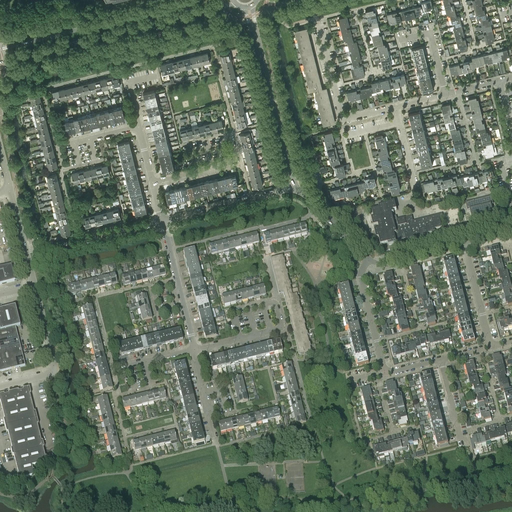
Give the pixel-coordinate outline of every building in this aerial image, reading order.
[(11,0),(3,0),(6,10),(21,7),(19,0),(15,0),(11,1),(11,0)] [(425,10),(424,4),(426,4),(425,1),(425,0),(420,0),(421,2),(418,2),(419,5),(421,12),(421,11),(425,10)] [(425,0),(425,1),(426,4),(424,4),(425,10),(430,9),(430,8),(432,7),(430,0),(427,0),(425,0)] [(475,4),(473,4),(472,4),(470,5),(470,7),(473,6),(474,9),(481,7),(481,5),(482,5),(481,0),(479,0),(475,1),(475,4)] [(414,4),(414,7),(415,9),(413,10),(414,16),(419,15),(419,14),(421,13),(421,11),(421,12),(419,5),(417,6),(416,3),(414,4)] [(394,12),(391,12),(392,15),(394,15),(396,21),(400,20),(398,11),(396,11),(394,5),(391,6),(392,9),(393,9),(394,12)] [(451,7),(444,9),(446,14),(447,13),(448,16),(449,15),(455,14),(455,13),(455,11),(457,10),(457,8),(454,9),(451,10),(451,7)] [(481,7),(474,9),(474,11),(471,12),(472,14),(475,14),(478,13),(478,15),(485,14),(483,9),(482,9),(481,7)] [(363,17),(366,16),(369,15),(370,18),(376,16),(375,11),(373,12),(372,9),(365,11),(365,14),(363,15),(363,17)] [(396,21),(394,15),(392,15),(391,12),(390,10),(388,10),(389,13),(386,14),(388,21),(389,25),(392,25),(391,22),(396,21)] [(458,13),(455,13),(455,14),(449,15),(450,20),(456,18),(457,21),(460,20),(459,17),(462,17),(462,18),(465,17),(464,14),(459,15),(458,13)] [(486,18),(485,14),(478,15),(478,13),(475,14),(472,14),(472,16),(469,16),(470,20),(476,18),(477,21),(480,20),(479,20),(486,18)] [(338,20),(339,25),(345,24),(345,21),(348,21),(350,20),(350,18),(347,19),(346,16),(339,18),(339,20),(338,20)] [(460,20),(457,21),(456,18),(450,20),(451,25),(453,24),(453,26),(461,24),(460,22),(463,21),(463,19),(460,20)] [(479,20),(480,20),(480,22),(477,23),(478,25),(481,25),(481,24),(484,24),(484,26),(490,25),(489,20),(488,20),(487,18),(486,18),(479,20)] [(345,24),(339,25),(340,30),(349,28),(349,25),(355,24),(354,21),(351,22),(351,23),(348,23),(348,21),(345,21),(345,24)] [(377,21),(368,23),(368,25),(363,27),(363,30),(366,29),(366,28),(369,28),(370,30),(373,29),(372,27),(378,25),(377,21)] [(461,24),(453,26),(454,28),(452,29),(454,34),(460,32),(459,30),(462,29),(465,28),(465,26),(462,27),(461,24)] [(370,30),(367,31),(367,33),(370,32),(371,35),(378,33),(378,31),(379,30),(378,25),(372,27),(373,29),(370,30)] [(321,90),(320,86),(305,28),(294,30),(308,87),(306,87),(308,93),(314,92),(323,125),(334,123),(325,89),(321,90)] [(460,32),(454,34),(455,38),(464,36),(463,34),(469,32),(468,29),(465,30),(466,31),(463,32),(462,29),(459,30),(460,32)] [(492,29),(482,31),(483,34),(477,35),(478,38),(481,38),(481,37),(484,36),(484,38),(484,39),(487,38),(487,35),(493,34),(492,29)] [(348,33),(341,35),(343,40),(344,39),(345,42),(346,41),(352,39),(352,37),(355,36),(354,34),(351,35),(348,35),(348,33)] [(378,33),(371,35),(371,37),(369,38),(369,40),(372,39),(375,39),(375,41),(382,39),(380,35),(379,35),(378,33)] [(484,39),(484,38),(481,39),(482,41),(485,41),(485,43),(493,41),(493,39),(494,39),(493,34),(487,35),(487,38),(484,39)] [(355,38),(352,39),(346,41),(347,46),(353,44),(354,46),(357,46),(356,43),(359,42),(359,43),(362,43),(362,39),(356,41),(355,38)] [(372,39),(373,42),(370,43),(370,41),(367,42),(367,46),(373,44),(374,47),(377,46),(383,44),(382,39),(375,41),(375,39),(372,39)] [(467,48),(466,45),(469,45),(469,42),(466,43),(463,44),(462,41),(456,43),(457,48),(459,48),(459,50),(460,50),(461,52),(467,51),(466,48),(467,48)] [(377,46),(377,48),(374,49),(375,51),(378,50),(381,49),(381,52),(387,50),(386,45),(385,46),(384,43),(383,44),(377,46)] [(358,50),(358,48),(360,47),(360,45),(357,46),(354,46),(353,44),(347,46),(348,50),(346,51),(346,53),(358,50)] [(411,47),(412,53),(423,50),(422,46),(421,46),(420,44),(411,47)] [(487,47),(488,50),(487,50),(488,53),(487,53),(488,56),(491,55),(492,62),(497,60),(494,51),(492,52),(491,46),(487,47)] [(501,47),(501,50),(502,53),(500,53),(501,59),(506,58),(506,57),(508,56),(508,54),(507,52),(507,50),(506,48),(504,49),(503,46),(501,47)] [(356,56),(359,55),(362,54),(362,52),(359,53),(358,50),(346,53),(347,55),(350,55),(351,60),(357,58),(356,56)] [(485,54),(483,54),(485,62),(487,61),(487,63),(492,62),(491,55),(488,56),(487,53),(488,53),(487,50),(485,51),(485,54)] [(219,55),(221,61),(231,59),(229,52),(219,55)] [(477,53),(478,55),(479,58),(476,59),(478,65),(483,64),(483,62),(485,62),(483,54),(480,55),(480,52),(477,53)] [(207,53),(201,54),(203,64),(210,62),(207,53)] [(201,54),(195,56),(197,65),(203,64),(201,54)] [(357,58),(351,60),(352,64),(361,62),(360,60),(366,58),(365,55),(362,56),(363,57),(360,57),(359,55),(356,56),(357,58)] [(389,55),(379,57),(380,60),(374,61),(375,64),(378,63),(378,62),(381,62),(381,64),(384,64),(384,61),(390,60),(389,55)] [(195,56),(189,57),(191,67),(197,65),(195,56)] [(189,57),(183,59),(185,68),(191,67),(189,57)] [(456,64),(453,65),(454,68),(456,67),(458,73),(463,72),(460,63),(458,64),(457,58),(453,59),(454,62),(455,61),(456,64)] [(466,58),(467,61),(468,64),(466,65),(467,71),(472,70),(472,68),(474,68),(474,66),(473,66),(472,60),(469,61),(469,58),(466,58)] [(183,59),(177,60),(180,70),(185,68),(183,59)] [(231,59),(221,61),(222,67),(232,65),(231,59)] [(177,60),(171,62),(174,71),(180,70),(177,60)] [(381,64),(378,65),(379,67),(382,66),(382,69),(390,67),(390,65),(391,65),(390,60),(384,61),(384,64),(381,64)] [(171,62),(165,63),(168,73),(174,71),(171,62)] [(453,75),(458,73),(456,67),(454,68),(453,65),(453,62),(450,62),(451,65),(448,66),(450,74),(453,73),(453,75)] [(162,74),(168,73),(165,63),(159,65),(162,74)] [(232,65),(222,67),(224,73),(234,71),(232,65)] [(364,74),(363,71),(366,70),(366,68),(363,69),(360,70),(359,67),(353,69),(350,70),(353,80),(358,79),(358,78),(364,77),(363,74),(364,74)] [(234,71),(224,73),(225,79),(235,76),(234,71)] [(387,78),(385,79),(385,82),(388,81),(389,87),(394,86),(392,77),(390,78),(389,74),(388,72),(385,73),(386,76),(387,76),(387,78)] [(398,73),(399,75),(400,78),(397,79),(399,85),(404,84),(403,82),(406,82),(404,74),(401,75),(400,72),(398,73)] [(122,83),(120,76),(118,77),(117,75),(111,77),(114,86),(120,85),(120,83),(122,83)] [(235,76),(225,79),(227,85),(236,82),(235,76)] [(383,79),(380,80),(382,88),(384,87),(384,89),(389,87),(388,81),(385,82),(385,79),(384,76),(382,77),(383,79)] [(111,77),(105,78),(108,88),(114,86),(111,77)] [(105,78),(99,80),(102,89),(108,88),(105,78)] [(375,78),(375,81),(376,84),(374,85),(375,91),(380,90),(380,88),(382,88),(380,80),(378,81),(377,78),(375,78)] [(99,80),(93,81),(96,91),(102,89),(99,80)] [(93,81),(88,83),(90,92),(96,91),(93,81)] [(236,82),(227,85),(228,91),(238,88),(236,82)] [(88,83),(82,84),(84,94),(90,92),(88,83)] [(82,84),(76,86),(78,95),(84,94),(82,84)] [(353,90),(351,91),(350,91),(351,94),(353,93),(355,99),(360,98),(358,89),(355,89),(354,84),(351,84),(351,87),(352,87),(353,90)] [(364,84),(364,87),(365,87),(365,90),(363,91),(365,97),(369,96),(369,94),(371,93),(371,92),(369,86),(367,86),(366,84),(364,84)] [(433,90),(432,85),(421,88),(423,95),(430,93),(430,91),(433,90)] [(76,86),(70,87),(72,97),(78,95),(76,86)] [(70,87),(64,89),(66,98),(72,97),(70,87)] [(238,88),(228,91),(230,97),(239,94),(238,88)] [(350,100),(355,99),(353,93),(351,94),(350,91),(351,91),(350,88),(348,88),(348,91),(346,92),(348,99),(350,99),(350,100)] [(64,89),(58,90),(60,100),(66,98),(64,89)] [(54,101),(60,100),(58,90),(52,92),(54,101)] [(239,94),(230,97),(231,103),(241,100),(239,94)] [(30,97),(31,103),(41,101),(39,95),(30,97)] [(475,97),(475,95),(467,97),(468,99),(468,101),(465,102),(466,104),(469,104),(472,103),(472,105),(478,104),(477,98),(476,99),(475,97)] [(241,100),(231,103),(233,109),(242,106),(241,100)] [(41,101),(31,103),(33,109),(42,107),(41,101)] [(450,108),(453,108),(453,105),(450,106),(449,103),(442,105),(442,107),(441,108),(442,113),(448,111),(447,109),(450,108)] [(242,106),(233,109),(234,114),(244,112),(242,106)] [(42,107),(33,109),(34,115),(44,113),(42,107)] [(454,109),(453,108),(450,108),(447,109),(448,111),(442,113),(443,117),(452,115),(452,113),(457,111),(457,108),(454,109)] [(475,117),(475,114),(481,113),(480,108),(470,110),(471,113),(465,114),(466,117),(469,117),(469,118),(472,117),(475,117)] [(244,112),(234,114),(236,120),(245,118),(244,112)] [(44,113),(34,115),(36,121),(45,119),(44,113)] [(475,117),(472,117),(469,118),(470,120),(473,120),(473,122),(481,120),(480,118),(482,118),(481,113),(475,114),(475,117)] [(245,118),(236,120),(237,126),(247,124),(245,118)] [(45,119),(36,121),(37,127),(46,124),(45,119)] [(221,119),(215,121),(217,130),(223,129),(221,119)] [(481,120),(473,122),(474,124),(471,125),(472,127),(474,127),(477,126),(478,128),(484,127),(483,122),(482,122),(481,120)] [(215,121),(209,122),(211,132),(217,130),(215,121)] [(457,124),(457,121),(454,122),(451,123),(450,121),(444,122),(445,127),(447,127),(448,129),(449,129),(449,128),(455,127),(454,124),(457,124)] [(209,122),(203,124),(205,133),(211,132),(209,122)] [(46,124),(37,127),(39,133),(48,130),(46,124)] [(203,124),(197,125),(199,135),(205,133),(203,124)] [(197,125),(191,127),(193,136),(199,135),(197,125)] [(458,126),(455,127),(449,128),(449,129),(450,133),(456,131),(457,134),(460,133),(459,131),(462,130),(462,131),(465,130),(464,127),(459,128),(458,126)] [(191,127),(185,128),(188,138),(193,136),(191,127)] [(181,139),(188,138),(185,128),(179,130),(181,139)] [(250,138),(249,132),(250,132),(250,129),(244,131),(244,133),(239,134),(241,140),(250,138)] [(48,130),(39,133),(40,139),(49,136),(48,130)] [(323,136),(324,141),(330,139),(330,137),(333,136),(336,136),(335,133),(332,134),(331,131),(324,133),(324,136),(323,136)] [(460,133),(457,134),(456,131),(450,133),(451,138),(453,137),(453,140),(461,138),(460,135),(463,134),(463,132),(460,133)] [(479,133),(480,135),(477,136),(478,138),(480,138),(483,137),(484,139),(490,138),(489,133),(487,133),(487,131),(485,131),(479,133)] [(372,142),(375,141),(378,140),(379,142),(385,141),(384,136),(382,136),(382,134),(374,136),(375,139),(372,139),(372,142)] [(49,136),(40,139),(42,145),(51,142),(49,136)] [(330,139),(324,141),(325,145),(334,143),(334,141),(340,139),(339,136),(336,137),(336,138),(333,139),(333,136),(330,137),(330,139)] [(491,142),(490,138),(484,139),(483,137),(480,138),(481,140),(478,141),(478,140),(475,140),(476,146),(482,145),(491,142)] [(250,138),(241,140),(242,146),(252,144),(250,138)] [(461,138),(453,140),(454,142),(452,142),(454,147),(460,145),(459,143),(462,142),(465,142),(464,139),(462,140),(461,138)] [(51,142),(42,145),(43,151),(52,148),(51,142)] [(463,147),(469,146),(468,142),(465,143),(465,144),(463,145),(462,142),(459,143),(460,145),(454,147),(455,152),(464,149),(463,147)] [(491,142),(482,145),(483,147),(477,148),(478,152),(481,151),(480,150),(483,149),(484,152),(487,151),(486,148),(492,147),(491,142)] [(252,144),(242,146),(244,152),(253,150),(252,144)] [(386,146),(377,148),(377,150),(372,152),(373,155),(376,154),(375,153),(378,152),(378,155),(379,155),(382,154),(381,152),(387,150),(386,146)] [(494,152),(492,147),(486,148),(487,151),(484,152),(481,152),(482,155),(484,154),(485,157),(493,155),(492,152),(494,152)] [(52,148),(43,151),(44,157),(54,154),(52,148)] [(253,150),(244,152),(245,158),(255,156),(253,150)] [(389,157),(387,150),(381,152),(382,154),(379,155),(378,155),(376,155),(376,158),(379,157),(380,160),(389,157)] [(54,154),(44,157),(46,162),(55,160),(54,154)] [(467,161),(466,158),(469,158),(468,156),(466,156),(463,157),(462,155),(456,156),(457,161),(459,161),(459,163),(467,161)] [(255,156),(245,158),(247,164),(256,162),(255,156)] [(393,164),(391,157),(389,157),(380,160),(380,162),(378,163),(378,165),(381,164),(384,163),(384,166),(393,164)] [(335,158),(329,159),(330,164),(331,164),(332,166),(333,166),(340,164),(339,162),(342,161),(341,159),(339,159),(336,160),(335,158)] [(55,160),(46,162),(48,169),(56,167),(57,166),(55,160)] [(256,162),(247,164),(248,170),(258,168),(256,162)] [(343,163),(340,164),(333,166),(335,170),(341,169),(341,171),(344,170),(344,168),(346,167),(347,168),(350,167),(349,164),(343,166),(343,163)] [(394,168),(393,164),(384,166),(384,163),(381,164),(382,167),(379,167),(379,166),(376,167),(376,170),(382,169),(383,171),(386,171),(386,170),(392,169),(393,168),(393,169),(394,168)] [(107,164),(101,166),(103,175),(109,174),(107,164)] [(101,166),(95,167),(97,177),(103,175),(101,166)] [(475,172),(473,173),(473,176),(476,175),(477,182),(482,180),(480,171),(477,172),(476,166),(473,167),(473,170),(474,170),(475,172)] [(493,175),(492,169),(491,168),(489,169),(488,166),(486,167),(486,170),(487,173),(485,173),(486,179),(491,178),(491,177),(493,176),(493,175)] [(95,167),(89,169),(91,178),(97,177),(95,167)] [(471,167),(467,168),(469,177),(471,177),(473,183),(477,182),(476,175),(473,176),(473,173),(471,167)] [(258,168),(248,170),(250,176),(259,174),(258,168)] [(396,175),(395,170),(394,171),(393,169),(393,168),(392,169),(386,170),(386,171),(386,173),(383,174),(384,176),(387,175),(390,174),(390,177),(396,175)] [(453,175),(451,175),(452,178),(454,178),(455,184),(460,183),(459,176),(458,174),(456,174),(454,168),(451,169),(452,172),(453,172),(453,175)] [(466,175),(463,175),(464,178),(466,178),(468,184),(473,183),(471,177),(469,177),(467,168),(463,169),(464,172),(465,172),(466,175)] [(89,169),(83,170),(85,180),(91,178),(89,169)] [(341,169),(335,170),(336,175),(337,175),(338,177),(346,175),(345,172),(348,172),(347,170),(344,170),(341,171),(341,169)] [(83,170),(77,172),(79,181),(85,180),(83,170)] [(368,177),(368,174),(366,174),(366,171),(362,172),(364,178),(361,178),(362,181),(364,188),(364,187),(368,186),(367,180),(369,180),(369,177),(368,177)] [(73,183),(79,181),(77,172),(71,173),(73,183)] [(461,176),(459,176),(460,183),(460,184),(463,184),(463,185),(468,184),(466,178),(464,178),(463,175),(463,172),(460,173),(461,176)] [(368,174),(368,177),(369,177),(369,180),(367,180),(368,186),(373,185),(373,184),(375,183),(373,175),(371,176),(370,173),(368,174)] [(449,176),(446,177),(448,184),(450,184),(450,185),(455,184),(454,178),(452,178),(451,175),(450,173),(448,173),(449,176)] [(46,176),(48,182),(57,180),(56,174),(47,176),(46,176)] [(259,174),(250,176),(251,182),(261,179),(259,174)] [(430,181),(428,181),(428,184),(431,184),(432,190),(437,189),(434,179),(432,180),(431,174),(427,175),(428,178),(429,178),(430,181)] [(441,175),(441,178),(442,181),(440,181),(441,187),(446,186),(446,185),(448,184),(446,177),(444,177),(443,174),(441,175)] [(427,191),(432,190),(431,184),(428,184),(428,181),(427,178),(425,179),(425,182),(423,182),(423,183),(424,190),(427,189),(427,191)] [(261,179),(251,182),(253,188),(262,186),(261,179)] [(357,180),(358,182),(358,185),(356,186),(358,192),(362,191),(362,189),(364,189),(364,187),(364,188),(362,181),(360,182),(359,179),(357,180)] [(57,180),(48,182),(49,188),(59,186),(57,180)] [(393,188),(393,186),(399,184),(398,180),(388,182),(389,184),(383,186),(384,189),(387,188),(387,190),(390,189),(393,188)] [(337,188),(334,188),(335,191),(337,191),(339,197),(344,196),(341,187),(339,187),(338,181),(334,182),(335,185),(336,185),(337,188)] [(390,189),(387,190),(388,192),(391,191),(391,194),(399,192),(399,190),(400,189),(399,184),(393,186),(393,188),(390,189)] [(334,197),(334,198),(339,197),(337,191),(335,191),(334,188),(334,185),(331,186),(332,189),(329,189),(331,197),(334,197)] [(59,186),(49,188),(51,194),(60,191),(59,186)] [(60,191),(51,194),(52,200),(62,197),(60,191)] [(473,222),(494,217),(491,205),(493,204),(491,196),(465,202),(467,211),(470,210),(473,222)] [(62,197),(52,200),(54,206),(63,203),(62,197)] [(442,227),(440,219),(443,218),(442,213),(413,221),(412,216),(397,220),(396,216),(395,217),(393,211),(397,210),(395,202),(379,206),(379,209),(372,210),(374,218),(371,218),(376,238),(379,238),(381,245),(388,243),(389,246),(397,244),(396,240),(398,240),(398,241),(405,239),(406,241),(413,239),(414,242),(422,240),(421,237),(428,236),(428,233),(435,231),(434,229),(442,227)] [(63,203),(54,206),(55,212),(65,209),(63,203)] [(118,208),(112,210),(114,219),(120,218),(120,217),(118,209),(118,208)] [(65,209),(55,212),(57,218),(66,215),(65,209)] [(112,210),(106,211),(108,221),(114,219),(112,210)] [(106,211),(100,213),(102,222),(108,221),(106,211)] [(100,213),(94,214),(96,224),(102,222),(100,213)] [(94,214),(88,216),(90,225),(96,224),(94,214)] [(66,215),(57,218),(58,224),(68,221),(66,215)] [(84,227),(90,225),(88,216),(82,217),(84,227)] [(68,221),(58,224),(60,229),(69,227),(68,221)] [(305,224),(298,225),(301,235),(307,233),(305,224)] [(298,225),(292,227),(295,236),(301,235),(298,225)] [(69,227),(60,229),(61,236),(71,233),(69,227)] [(292,227),(286,228),(289,238),(295,236),(292,227)] [(286,228),(281,230),(283,239),(289,238),(286,228)] [(281,230),(275,231),(277,241),(283,239),(281,230)] [(275,231),(269,233),(271,242),(277,241),(275,231)] [(256,233),(250,235),(253,244),(259,243),(256,233)] [(265,244),(271,242),(269,233),(263,234),(265,244)] [(250,235),(244,236),(247,246),(253,244),(250,235)] [(244,236),(238,238),(241,247),(247,246),(244,236)] [(238,238),(233,239),(235,249),(241,247),(238,238)] [(233,239),(227,241),(229,250),(235,249),(233,239)] [(227,241),(221,242),(223,252),(229,250),(227,241)] [(221,242),(215,244),(217,253),(223,252),(221,242)] [(211,255),(217,253),(215,244),(209,245),(211,255)] [(490,251),(491,256),(497,254),(497,252),(499,251),(500,251),(502,250),(502,248),(499,249),(498,246),(491,248),(491,250),(490,251)] [(499,251),(497,252),(497,254),(491,256),(492,260),(501,258),(501,256),(506,254),(506,251),(503,252),(503,253),(500,253),(500,251),(499,251)] [(311,351),(298,300),(297,295),(299,294),(297,288),(291,290),(282,256),(271,259),(280,293),(287,291),(288,297),(285,297),(300,354),(311,351)] [(499,263),(493,265),(494,270),(496,269),(497,272),(498,271),(504,270),(504,269),(503,267),(506,266),(506,264),(503,265),(500,266),(499,263)] [(11,266),(0,268),(0,284),(14,281),(11,266)] [(163,266),(157,268),(160,277),(166,276),(163,266)] [(409,274),(412,273),(415,272),(415,275),(421,273),(420,268),(419,268),(418,266),(415,267),(412,268),(410,268),(411,271),(408,271),(409,274)] [(157,268),(151,269),(154,279),(160,277),(157,268)] [(151,269),(145,271),(148,280),(154,279),(151,269)] [(507,269),(504,269),(504,270),(498,271),(499,276),(505,274),(506,277),(509,276),(508,273),(511,273),(511,274),(511,273),(511,269),(508,271),(507,269)] [(145,271),(140,272),(142,282),(148,280),(145,271)] [(140,272),(134,273),(136,283),(142,282),(140,272)] [(408,281),(413,280),(423,278),(421,273),(415,275),(415,272),(412,273),(412,275),(410,276),(409,275),(406,276),(408,281)] [(134,273),(128,275),(130,284),(136,283),(134,273)] [(383,277),(385,282),(391,281),(390,278),(393,278),(396,277),(396,275),(393,275),(392,273),(384,275),(385,277),(383,277)] [(117,284),(116,279),(118,278),(117,274),(109,276),(111,285),(117,284)] [(505,274),(499,276),(500,281),(502,280),(502,282),(510,281),(509,278),(511,277),(511,276),(511,275),(509,276),(506,277),(505,274)] [(124,286),(130,284),(128,275),(122,276),(124,286)] [(109,276),(103,277),(105,287),(111,285),(109,276)] [(103,277),(97,279),(99,288),(105,287),(103,277)] [(391,281),(385,282),(386,287),(395,285),(394,282),(400,281),(399,278),(396,278),(397,279),(394,280),(393,278),(390,278),(391,281)] [(423,278),(413,280),(414,282),(408,284),(409,287),(412,286),(412,285),(415,284),(415,287),(418,286),(418,284),(424,282),(423,278)] [(97,279),(91,280),(93,290),(99,288),(97,279)] [(91,280),(85,282),(87,291),(93,290),(91,280)] [(510,281),(502,282),(503,285),(501,285),(503,290),(509,288),(508,286),(511,285),(511,282),(511,283),(510,281)] [(85,282),(79,283),(81,293),(87,291),(85,282)] [(415,287),(412,288),(413,290),(416,289),(416,292),(424,290),(424,288),(425,287),(424,282),(418,284),(418,286),(415,287)] [(79,283),(73,285),(76,294),(81,293),(79,283)] [(69,296),(76,294),(73,285),(67,286),(69,296)] [(263,285),(257,287),(260,296),(266,295),(263,285)] [(509,288),(503,290),(504,294),(511,292),(511,287),(511,288),(511,285),(508,286),(509,288)] [(257,287),(251,288),(254,298),(260,296),(257,287)] [(251,288),(245,290),(248,299),(254,298),(251,288)] [(245,290),(239,291),(242,301),(248,299),(245,290)] [(397,292),(394,292),(393,290),(387,291),(388,296),(390,296),(390,298),(392,298),(398,296),(397,294),(400,293),(400,291),(397,291),(397,292)] [(424,290),(416,292),(417,294),(414,295),(415,297),(418,296),(420,295),(421,298),(427,296),(426,291),(425,292),(424,290)] [(239,291),(233,293),(236,302),(242,301),(239,291)] [(233,293),(228,294),(230,304),(236,302),(233,293)] [(224,305),(230,304),(228,294),(221,296),(224,305)] [(136,297),(138,303),(147,301),(146,295),(142,296),(136,297)] [(401,295),(398,296),(392,298),(393,302),(399,301),(400,303),(403,302),(402,300),(405,299),(405,300),(408,300),(407,296),(401,298),(401,295)] [(428,301),(427,296),(421,298),(420,295),(418,296),(418,299),(415,299),(415,298),(412,299),(413,302),(419,301),(419,303),(422,303),(422,302),(428,301)] [(422,302),(422,303),(423,305),(420,306),(421,308),(423,307),(426,306),(427,309),(433,307),(432,302),(430,303),(430,300),(428,301),(422,302)] [(147,301),(138,303),(139,309),(149,307),(147,301)] [(399,301),(393,302),(394,307),(396,307),(396,309),(404,307),(403,305),(406,304),(405,302),(403,302),(400,303),(399,301)] [(82,308),(83,314),(93,311),(92,305),(82,308)] [(0,371),(25,366),(17,333),(15,327),(20,326),(15,306),(0,309),(0,350),(0,351),(0,350),(0,371)] [(149,307),(139,309),(141,315),(150,313),(149,307)] [(404,310),(404,307),(396,309),(393,310),(394,317),(396,316),(403,315),(402,312),(405,312),(408,311),(407,309),(404,310)] [(93,311),(83,314),(85,320),(95,317),(93,311)] [(411,312),(408,312),(408,314),(406,314),(405,312),(402,312),(403,315),(396,316),(398,321),(407,319),(412,317),(411,312)] [(434,312),(425,314),(426,316),(420,318),(421,321),(424,320),(424,319),(426,319),(427,321),(430,320),(429,318),(435,316),(434,312)] [(152,319),(150,313),(141,315),(142,321),(145,321),(151,319),(152,319)] [(430,320),(427,321),(424,322),(425,324),(427,323),(428,326),(436,324),(435,322),(437,321),(435,316),(429,318),(430,320)] [(95,317),(85,320),(86,326),(96,323),(95,317)] [(504,330),(509,329),(507,323),(505,323),(504,320),(503,318),(501,318),(502,321),(499,322),(501,329),(503,329),(504,330)] [(96,323),(86,326),(88,332),(97,329),(96,323)] [(405,324),(399,326),(400,331),(401,330),(402,333),(410,331),(409,328),(412,327),(411,325),(408,326),(405,326),(405,324)] [(97,329),(88,332),(89,338),(99,335),(97,329)] [(433,335),(431,336),(430,336),(431,339),(434,338),(435,344),(440,343),(437,334),(435,335),(434,329),(430,330),(431,333),(432,332),(433,335)] [(444,329),(444,332),(445,335),(443,336),(444,342),(449,341),(449,339),(451,339),(449,331),(447,332),(446,329),(444,329)] [(422,341),(421,338),(419,339),(418,336),(419,336),(418,333),(412,334),(414,343),(415,343),(416,349),(417,349),(421,348),(419,342),(422,341)] [(428,336),(426,337),(428,345),(430,344),(430,346),(435,344),(434,338),(431,339),(430,336),(431,336),(430,333),(428,333),(428,336)] [(99,335),(89,338),(91,343),(100,341),(99,335)] [(428,345),(426,337),(423,338),(423,335),(420,335),(421,338),(422,341),(419,342),(421,348),(421,350),(426,349),(426,345),(428,345)] [(399,347),(396,347),(397,350),(399,350),(401,356),(405,355),(403,346),(401,346),(400,340),(396,341),(397,344),(398,344),(399,347)] [(100,341),(91,343),(92,349),(102,347),(100,341)] [(409,341),(410,344),(411,347),(408,347),(410,354),(415,352),(415,351),(417,350),(417,349),(416,349),(415,343),(414,343),(412,343),(412,341),(409,341)] [(396,357),(401,356),(399,350),(397,350),(396,347),(396,345),(393,345),(394,348),(391,349),(393,356),(396,356),(396,357)] [(102,347),(92,349),(94,355),(103,353),(102,347)] [(103,353),(94,355),(95,361),(105,359),(103,353)] [(490,362),(493,361),(496,361),(497,363),(503,361),(502,356),(500,357),(500,355),(492,356),(493,359),(490,360),(490,362)] [(105,359),(95,361),(97,367),(106,365),(105,359)] [(172,370),(175,369),(186,367),(185,362),(179,363),(179,360),(170,362),(172,370)] [(465,366),(466,371),(472,369),(472,367),(475,366),(478,365),(477,363),(474,364),(474,361),(466,363),(466,365),(465,366)] [(281,365),(283,372),(292,369),(291,363),(281,365)] [(106,365),(97,367),(98,373),(108,371),(106,365)] [(475,366),(472,367),(472,369),(466,371),(467,375),(477,373),(476,371),(482,369),(481,366),(478,367),(478,368),(475,369),(475,366)] [(499,372),(505,371),(504,366),(495,368),(489,370),(491,375),(494,375),(493,373),(496,373),(497,375),(500,375),(499,372)] [(292,369),(283,372),(284,377),(294,375),(292,369)] [(420,376),(421,380),(432,378),(430,370),(423,372),(423,375),(420,376)] [(508,370),(505,371),(499,372),(500,375),(497,375),(494,376),(494,378),(497,377),(498,380),(505,378),(505,376),(506,376),(507,376),(510,375),(508,370)] [(108,371),(98,373),(100,379),(109,377),(108,371)] [(294,375),(284,377),(286,383),(295,381),(294,375)] [(109,377),(100,379),(101,385),(111,383),(109,377)] [(232,379),(234,385),(243,383),(242,377),(232,379)] [(475,378),(469,380),(470,385),(471,384),(472,387),(473,386),(479,385),(479,384),(479,382),(481,381),(481,379),(478,380),(475,381),(475,378)] [(505,378),(498,380),(498,382),(496,383),(496,385),(499,385),(502,384),(502,386),(509,385),(507,380),(506,380),(505,378)] [(295,381),(286,383),(287,389),(297,387),(295,381)] [(384,389),(387,388),(390,387),(390,390),(397,388),(395,383),(394,384),(393,381),(386,383),(386,386),(383,387),(384,389)] [(111,383),(101,385),(103,391),(112,389),(111,383)] [(243,383),(234,385),(235,391),(245,389),(243,383)] [(483,386),(482,384),(479,384),(479,385),(473,386),(474,391),(480,389),(481,392),(484,391),(487,390),(486,389),(489,388),(489,385),(483,386)] [(499,385),(500,387),(497,388),(497,387),(494,387),(494,391),(500,389),(501,392),(504,391),(510,389),(509,385),(502,386),(502,384),(499,385)] [(41,441),(37,425),(38,424),(35,412),(34,412),(32,403),(30,394),(31,394),(29,387),(23,389),(23,390),(19,391),(18,390),(8,393),(8,394),(4,395),(4,394),(0,394),(0,401),(0,402),(2,410),(4,419),(3,420),(6,432),(8,432),(12,449),(11,449),(12,455),(13,455),(18,474),(17,474),(18,481),(25,479),(25,478),(36,475),(34,470),(33,470),(32,466),(41,464),(41,465),(48,463),(46,457),(45,457),(43,448),(44,447),(43,441),(41,441)] [(297,387),(287,389),(289,395),(298,393),(297,387)] [(362,392),(363,397),(369,395),(368,393),(371,392),(374,391),(374,389),(371,390),(370,387),(362,389),(363,391),(362,392)] [(387,388),(387,391),(385,391),(384,390),(381,391),(382,394),(388,393),(389,395),(392,395),(391,394),(398,393),(398,392),(397,388),(390,390),(390,387),(387,388)] [(164,389),(157,391),(160,400),(166,399),(164,389)] [(245,389),(235,391),(237,397),(246,395),(245,389)] [(480,389),(474,391),(476,396),(477,395),(478,398),(485,395),(485,393),(487,392),(487,390),(484,391),(481,392),(480,389)] [(504,391),(504,393),(501,394),(502,396),(505,396),(508,395),(508,397),(511,396),(511,390),(511,391),(511,389),(510,389),(504,391)] [(157,391),(152,392),(154,402),(160,400),(157,391)] [(148,393),(146,394),(148,403),(154,402),(152,392),(148,393)] [(369,395),(363,397),(364,401),(373,399),(373,397),(378,395),(377,392),(374,393),(375,394),(372,394),(371,392),(368,393),(369,395)] [(391,394),(392,395),(392,397),(389,398),(390,400),(393,399),(396,398),(396,401),(402,399),(401,394),(400,394),(399,392),(398,392),(398,393),(391,394)] [(298,393),(289,395),(290,401),(300,399),(298,393)] [(146,394),(140,395),(142,405),(148,403),(146,394)] [(140,395),(134,397),(136,406),(142,405),(140,395)] [(246,395),(237,397),(238,403),(248,401),(246,395)] [(485,395),(478,398),(478,400),(477,400),(478,405),(484,403),(483,401),(486,400),(489,400),(489,397),(486,398),(485,395)] [(97,399),(99,405),(108,402),(107,396),(97,399)] [(134,397),(128,398),(130,408),(136,406),(134,397)] [(124,409),(130,408),(128,398),(122,400),(124,409)] [(300,399),(290,401),(292,407),(301,405),(300,399)] [(484,403),(478,405),(479,409),(488,407),(488,405),(493,403),(492,400),(489,401),(490,402),(487,403),(486,400),(483,401),(484,403)] [(511,401),(507,402),(507,405),(501,406),(502,409),(505,409),(505,408),(508,407),(508,409),(508,410),(511,409),(511,406),(511,401)] [(108,402),(99,405),(100,411),(110,408),(108,402)] [(301,405),(292,407),(293,413),(303,411),(301,405)] [(110,408),(100,411),(102,416),(111,414),(110,408)] [(278,408),(271,409),(274,419),(280,417),(278,408)] [(271,409),(266,411),(268,420),(274,419),(271,409)] [(266,411),(260,412),(262,422),(268,420),(266,411)] [(303,411),(293,413),(295,419),(304,416),(303,411)] [(260,412),(254,414),(256,423),(262,422),(260,412)] [(493,413),(490,414),(487,415),(486,412),(480,414),(481,419),(483,419),(483,421),(485,420),(491,419),(490,416),(493,416),(493,413)] [(406,413),(397,415),(397,417),(392,419),(392,422),(395,421),(395,420),(398,420),(398,422),(401,421),(401,419),(407,418),(406,413)] [(111,414),(102,416),(103,422),(113,420),(111,414)] [(256,423),(254,414),(248,415),(250,425),(256,423)] [(374,414),(367,415),(369,420),(370,420),(371,422),(372,422),(372,421),(378,420),(378,417),(380,417),(380,414),(377,415),(374,416),(374,414)] [(250,425),(248,415),(242,417),(244,426),(245,429),(251,427),(250,425)] [(304,416),(295,419),(296,425),(306,423),(304,416)] [(244,426),(242,417),(236,418),(238,428),(244,426)] [(236,418),(230,420),(232,429),(238,428),(236,418)] [(398,422),(396,423),(396,425),(399,424),(400,427),(407,425),(407,423),(408,422),(407,418),(401,419),(401,421),(398,422)] [(381,419),(378,420),(372,421),(372,422),(373,426),(379,424),(380,427),(383,426),(382,424),(385,423),(385,424),(388,423),(387,420),(382,421),(381,419)] [(113,420),(103,422),(105,428),(114,426),(113,420)] [(230,420),(224,421),(226,431),(232,429),(230,420)] [(220,432),(226,431),(224,421),(218,423),(220,432)] [(379,424),(373,426),(374,431),(376,431),(377,433),(384,431),(384,428),(386,428),(386,425),(383,426),(380,427),(379,424)] [(114,426),(105,428),(106,434),(115,432),(114,426)] [(506,435),(505,429),(504,429),(504,426),(499,427),(500,430),(501,433),(498,434),(500,440),(505,439),(505,437),(507,437),(507,435),(506,435)] [(413,434),(412,431),(411,432),(410,429),(407,429),(409,435),(406,436),(407,439),(409,445),(413,444),(412,438),(414,437),(413,434)] [(479,435),(477,436),(477,439),(480,438),(481,444),(486,443),(484,434),(482,435),(480,429),(477,430),(478,433),(479,433),(479,435)] [(179,443),(177,435),(175,435),(174,431),(168,433),(170,442),(171,445),(179,443)] [(420,440),(418,433),(415,433),(415,431),(412,431),(413,434),(414,437),(412,438),(413,444),(418,442),(418,441),(420,440)] [(115,432),(106,434),(108,440),(117,438),(115,432)] [(168,433),(162,434),(165,444),(170,442),(168,433)] [(476,446),(481,444),(480,438),(477,439),(477,436),(476,433),(474,434),(475,436),(472,437),(474,445),(476,444),(476,446)] [(162,434),(156,436),(159,445),(165,444),(162,434)] [(156,436),(150,437),(153,447),(159,445),(156,436)] [(402,437),(402,440),(403,443),(401,443),(402,450),(407,448),(407,447),(409,446),(409,445),(407,439),(405,439),(404,436),(402,437)] [(150,437),(144,439),(147,448),(153,447),(150,437)] [(117,438),(108,440),(109,446),(118,444),(117,438)] [(144,439),(138,440),(141,449),(147,448),(144,439)] [(382,445),(379,446),(380,449),(382,448),(384,454),(388,453),(386,444),(384,444),(382,439),(379,440),(380,443),(381,442),(382,445)] [(135,451),(141,449),(138,440),(132,442),(135,451)] [(384,454),(382,448),(380,449),(379,446),(378,443),(376,443),(377,446),(374,447),(376,455),(378,454),(379,455),(384,454)] [(118,444),(109,446),(110,452),(120,450),(118,444)] [(120,450),(110,452),(112,458),(121,456),(120,450)]
